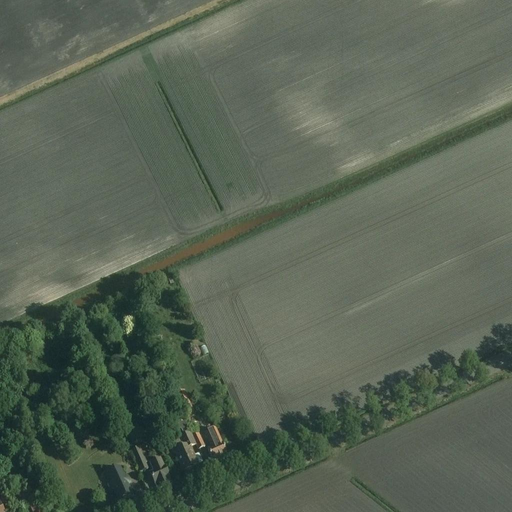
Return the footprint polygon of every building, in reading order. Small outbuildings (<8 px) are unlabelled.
[(172,455),(173,454),(182,474),(196,468),(189,450),(195,447),(197,452),(203,449),(198,437),(192,439),(187,428),(186,429),(182,420),(173,421),(175,432),(178,431),(179,431),(183,438),(178,440),(177,439),(172,442),(170,446),(170,450),(172,455)] [(206,450),(212,462),(226,455),(218,437),(215,430),(207,433),(213,447),(206,450)] [(143,448),(131,454),(140,474),(147,471),(145,466),(150,463),(143,448)] [(84,484),(95,480),(85,457),(75,462),(84,484)] [(155,486),(157,492),(171,486),(168,480),(170,479),(165,468),(163,469),(160,462),(150,467),(153,474),(150,476),(154,486),(155,486)] [(121,469),(108,475),(110,480),(109,481),(109,483),(109,486),(110,488),(112,490),(114,491),(116,492),(120,502),(134,496),(130,487),(130,486),(130,484),(130,482),(130,480),(128,478),(126,477),(125,476),(121,469)] [(32,511),(41,511),(43,511),(38,497),(33,499),(28,501),(32,511)]
